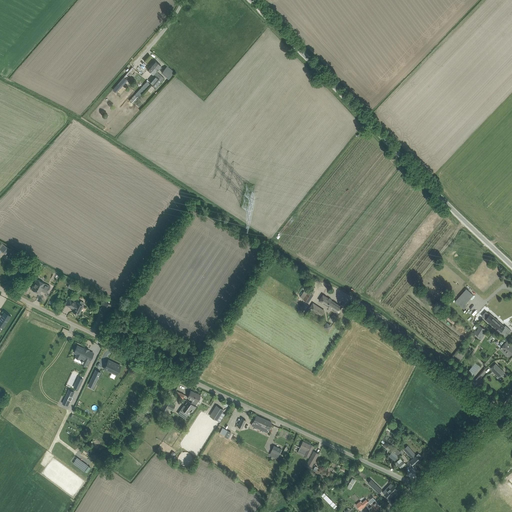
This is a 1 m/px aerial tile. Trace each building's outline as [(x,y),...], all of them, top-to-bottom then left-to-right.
[(155,60),(150,66),(156,71),(157,70),(158,70),(161,67),(160,66),(161,65),(155,60)] [(161,75),(156,71),(150,66),(147,69),(149,71),(149,72),(150,72),(153,75),(154,74),(157,77),(151,84),(156,88),(164,78),(161,75)] [(161,72),(169,78),(173,74),(166,67),(161,72)] [(124,77),(114,88),(118,91),(127,80),(125,78),(124,77)] [(129,101),(132,103),(133,104),(139,97),(137,96),(149,83),(147,81),(129,101)] [(8,251),(10,249),(2,243),(0,245),(0,252),(1,250),(6,254),(8,251)] [(36,279),(34,285),(32,289),(40,293),(41,290),(43,291),(47,293),(50,286),(36,279)] [(305,289),(300,296),(304,299),(308,302),(313,295),(313,294),(309,292),(308,291),(306,290),(305,289)] [(342,307),(327,297),(323,295),(319,300),(338,313),(342,307)] [(461,300),(466,304),(470,299),(466,295),(461,300)] [(79,314),(83,305),(85,303),(81,301),(80,303),(77,302),(76,303),(69,299),(66,305),(73,308),(72,311),(79,314)] [(107,314),(112,305),(105,301),(100,310),(107,314)] [(313,304),(310,309),(321,316),(324,311),(313,304)] [(0,326),(1,327),(1,326),(3,328),(4,327),(5,324),(7,323),(6,322),(8,320),(11,316),(11,315),(10,316),(4,312),(4,311),(1,316),(2,316),(1,317),(0,315),(0,326)] [(446,314),(445,317),(455,324),(456,322),(446,314)] [(496,319),(493,317),(490,315),(486,319),(489,322),(497,329),(496,330),(505,338),(511,330),(506,326),(504,327),(501,325),(502,324),(498,320),(497,321),(496,320),(496,319)] [(477,331),(475,330),(474,333),(479,336),(481,332),(482,333),(485,329),(480,326),(477,331)] [(61,334),(71,338),(73,334),(69,332),(70,330),(64,328),(61,334)] [(502,351),(509,357),(511,352),(511,345),(507,341),(505,340),(503,342),(502,341),(498,346),(503,350),(502,351)] [(75,350),(74,353),(75,353),(77,354),(81,356),(79,359),(82,360),(81,362),(82,362),(82,364),(86,366),(90,358),(92,352),(88,351),(84,348),(77,345),(75,350)] [(106,365),(104,368),(117,374),(121,366),(108,360),(106,364),(107,364),(106,365)] [(500,377),(501,376),(504,372),(495,364),(491,368),(500,377)] [(96,370),(89,383),(94,385),(100,372),(96,370)] [(69,389),(62,403),(68,406),(70,400),(71,400),(72,397),(74,392),(69,389)] [(191,390),(187,397),(193,400),(191,403),(196,405),(201,395),(191,390)] [(171,403),(172,401),(167,399),(162,408),(166,411),(168,407),(173,410),(175,405),(171,403)] [(189,415),(196,407),(188,401),(184,408),(183,407),(180,410),(183,412),(181,415),(185,419),(189,415)] [(217,406),(211,416),(217,420),(224,410),(217,406)] [(269,429),(272,422),(256,415),(252,425),(267,432),(269,429)] [(223,427),(220,433),(229,437),(232,432),(223,427)] [(305,456),(309,457),(314,446),(310,444),(310,445),(303,441),(299,450),(306,453),(305,456)] [(272,450),(279,454),(282,449),(274,446),(272,450)] [(394,446),(391,450),(392,451),(398,456),(401,452),(394,446)] [(411,449),(410,450),(407,453),(412,459),(410,461),(414,465),(420,460),(411,449)] [(314,451),(307,465),(311,467),(318,454),(314,451)] [(389,456),(395,460),(398,456),(392,451),(389,456)] [(403,460),(398,464),(401,468),(406,464),(403,460)] [(83,462),(78,467),(84,471),(88,465),(83,462)] [(370,484),(379,493),(382,490),(377,485),(376,486),(372,482),(370,484)] [(389,498),(398,489),(393,485),(390,488),(388,486),(383,492),(385,494),(389,498)] [(360,510),(366,505),(372,511),(373,511),(381,506),(376,500),(376,501),(375,500),(370,504),(369,503),(369,502),(366,499),(362,503),(360,501),(356,505),(360,510)]
